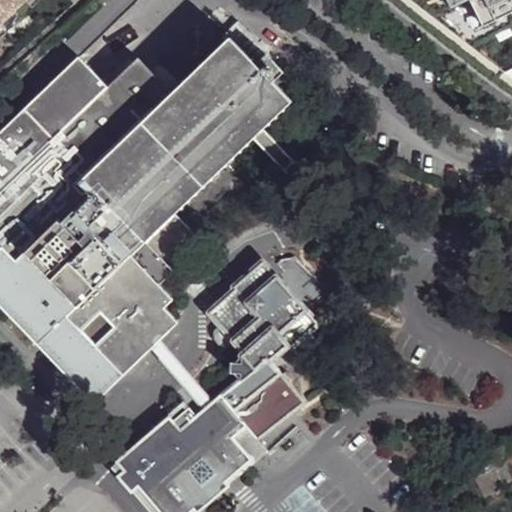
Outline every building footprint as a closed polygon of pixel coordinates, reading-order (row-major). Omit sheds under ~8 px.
[(0,0),(0,26),(21,6),(27,0),(0,0)] [(488,30),(511,17),(511,0),(449,0),(455,12),(474,3),(488,30)] [(21,6),(0,26),(0,39),(28,14),(21,6)] [(246,446),(260,434),(307,398),(295,383),(301,379),(292,367),(287,371),(275,356),(284,349),(293,359),(302,351),(296,344),(323,320),(269,258),(240,283),(241,284),(214,308),(225,321),(221,325),(233,339),(238,335),(248,348),(247,349),(259,364),(216,398),(188,361),(164,331),(183,312),(167,297),(176,287),(166,279),(208,235),(182,209),(261,131),(269,123),(299,92),(263,56),(254,47),(265,35),(245,15),(230,29),(233,33),(175,89),(141,56),(112,84),(82,55),(0,134),(0,280),(108,389),(157,339),(181,368),(209,404),(201,411),(184,424),(178,416),(174,411),(122,453),(125,458),(129,463),(122,469),(156,511),(183,511),(196,502),(199,506),(230,480),(227,476),(254,455),(246,446)] [(265,35),(254,47),(263,56),(274,45),(265,35)] [(269,123),(261,131),(295,165),(303,157),(269,123)] [(195,402),(178,416),(184,424),(201,411),(195,402)] [(260,434),(246,446),(254,455),(227,476),(230,480),(271,448),(260,434)] [(114,459),(122,469),(129,463),(125,458),(122,453),(114,459)] [(196,502),(183,511),(190,511),(199,506),(196,502)]
